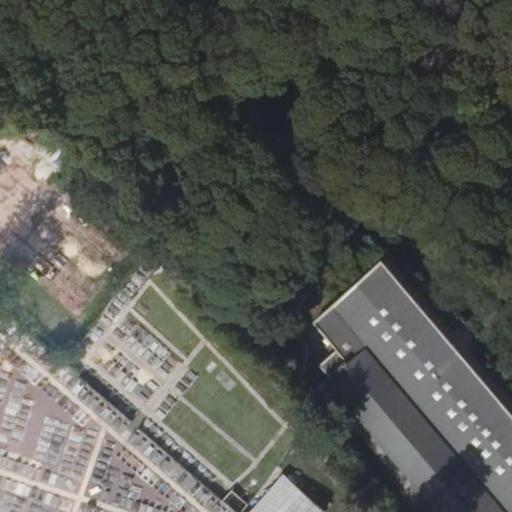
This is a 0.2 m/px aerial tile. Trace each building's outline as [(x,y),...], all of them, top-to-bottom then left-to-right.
[(345,329),(502,511),(511,511),(511,424),(381,273),(315,328),(326,344),(345,329)] [(502,511),(345,329),(326,344),(316,353),(324,363),(316,371),(327,383),(437,511),(502,511)] [(423,511),(437,511),(327,383),(318,390),(423,511)] [(324,511),(328,508),(283,471),(246,511),(324,511)] [(227,503),(247,508),(250,495),(230,490),(227,503)]
